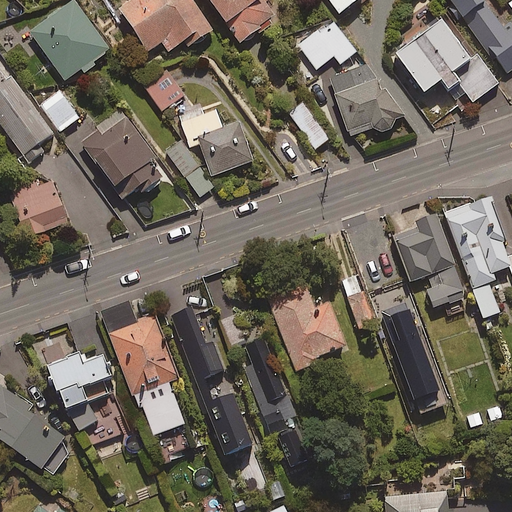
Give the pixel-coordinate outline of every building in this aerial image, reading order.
[(107,51),(73,0),(28,30),(63,81),(107,51)] [(210,29),(190,0),(130,0),(117,9),(145,52),(160,42),(167,51),(183,40),(186,45),(210,29)] [(207,0),(240,41),(273,15),(264,3),(268,0),(207,0)] [(327,0),(336,13),(353,0),(327,0)] [(483,0),(482,0),(448,0),(460,17),(483,0)] [(511,25),(506,29),(491,5),(465,22),(501,76),(511,69),(511,25)] [(469,58),(440,19),(393,54),(421,92),(437,80),(445,90),(456,81),(472,102),(497,83),(475,54),(469,58)] [(354,52),(331,20),(298,45),(316,69),(333,56),(338,64),(354,52)] [(51,134),(0,62),(0,127),(26,165),(42,154),(36,145),(51,134)] [(398,121),(365,62),(324,85),(352,136),(374,124),(378,132),(398,121)] [(181,98),(166,77),(146,90),(161,111),(181,98)] [(77,119),(58,92),(40,104),(59,132),(77,119)] [(328,139),(301,103),(288,113),(314,149),(328,139)] [(152,158),(119,111),(80,139),(121,198),(140,185),(145,193),(162,182),(147,161),(152,158)] [(221,127),(215,111),(179,124),(189,148),(198,145),(210,177),(252,161),(236,121),(221,127)] [(213,187),(180,141),(166,152),(198,198),(213,187)] [(66,223),(51,182),(10,197),(26,238),(66,223)] [(500,241),(504,239),(487,197),(444,214),(485,317),(498,312),(487,283),(495,280),(492,272),(509,265),(511,273),(511,255),(506,257),(500,241)] [(463,297),(434,215),(414,222),(417,229),(394,237),(409,282),(423,277),(433,307),(463,297)] [(400,284),(385,234),(353,244),(361,274),(375,269),(383,297),(394,294),(392,286),(400,284)] [(357,278),(342,282),(358,330),(373,325),(357,278)] [(312,308),(306,292),(270,305),(294,371),(316,363),(314,358),(344,346),(328,302),(312,308)] [(396,339),(383,301),(372,305),(385,342),(396,339)] [(208,351),(193,312),(174,319),(225,459),(253,448),(235,398),(217,405),(207,379),(228,371),(219,347),(208,351)] [(247,343),(236,315),(221,321),(232,348),(247,343)] [(177,379),(154,317),(107,334),(130,396),(136,394),(152,435),(182,424),(166,382),(177,379)] [(312,458),(264,339),(245,346),(254,368),(244,372),(277,453),(283,451),(289,467),(312,458)] [(80,363),(76,353),(44,366),(60,409),(70,405),(79,428),(95,422),(87,401),(113,391),(99,355),(80,363)] [(27,406),(0,386),(0,440),(50,477),(70,449),(47,433),(50,429),(24,410),(27,406)] [(278,484),(257,491),(261,504),(283,497),(278,484)] [(451,511),(450,492),(383,497),(384,511),(451,511)] [(64,511),(46,498),(35,511),(64,511)]
